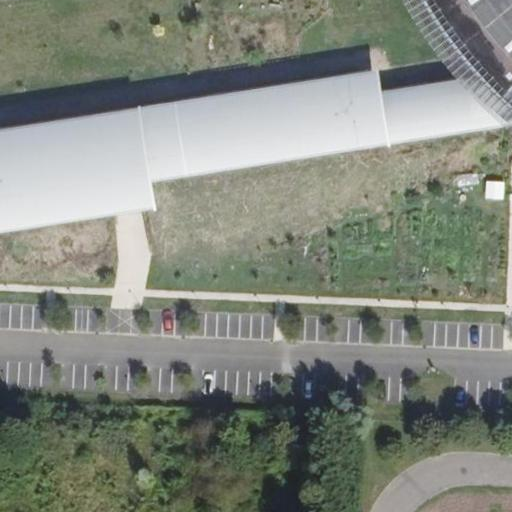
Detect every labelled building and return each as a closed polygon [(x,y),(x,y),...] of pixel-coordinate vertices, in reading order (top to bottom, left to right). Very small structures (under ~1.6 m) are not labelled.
[(511,0),(412,0),(423,17),(438,38),(453,58),(470,78),(498,105),(511,117),(511,0)] [(383,71),(146,109),(158,184),(395,146),(386,90),(383,71)] [(386,90),(395,146),(511,126),(511,117),(498,105),(470,78),(386,90)] [(0,235),(128,215),(162,210),(158,184),(146,109),(0,132),(0,235)] [(505,181),(486,180),(486,197),(505,198),(505,181)]
